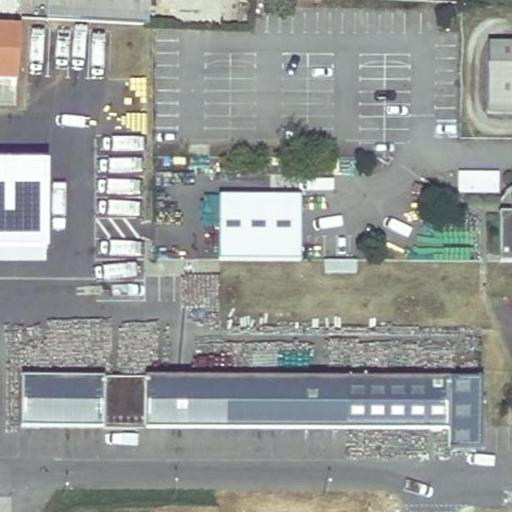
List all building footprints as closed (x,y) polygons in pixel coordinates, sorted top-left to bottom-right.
[(44,0),(43,18),(145,24),(146,0),(44,0)] [(511,43),(487,43),(487,113),(511,113),(511,43)] [(49,168),(0,167),(0,249),(48,250),(49,168)] [(456,193),(497,193),(497,171),(456,171),(456,193)] [(301,259),(302,197),(220,196),(219,259),(301,259)] [(511,209),(511,210),(500,210),(500,252),(511,252),(511,209)] [(511,252),(500,252),(499,260),(511,260),(511,252)] [(102,428),(103,378),(20,378),(20,428),(102,428)] [(102,428),(124,428),(146,428),(147,379),(103,378),(102,428)] [(345,429),(345,379),(147,379),(146,428),(345,429)] [(447,431),(447,441),(447,450),(480,452),(481,380),(345,379),(345,429),(447,431)]
